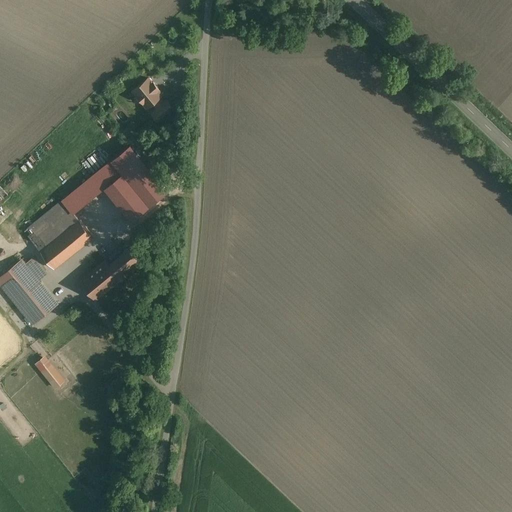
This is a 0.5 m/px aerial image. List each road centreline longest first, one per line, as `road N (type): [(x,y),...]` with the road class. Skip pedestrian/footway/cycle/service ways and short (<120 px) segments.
road 1 (unclassified): [(156,511),(194,258),(212,0)]
road 2 (tertiary): [(511,149),(351,0)]
